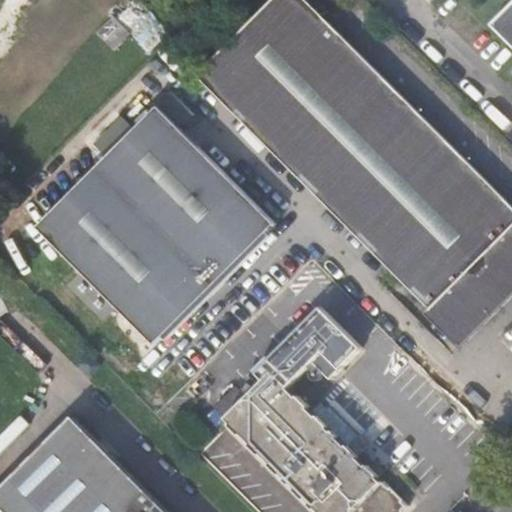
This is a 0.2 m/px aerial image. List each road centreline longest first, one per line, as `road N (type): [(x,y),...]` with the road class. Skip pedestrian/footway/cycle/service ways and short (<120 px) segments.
road 1 (unknown): [(476,511),(423,458),(410,408),(374,369),(368,333),(343,305),(298,301),(220,370)]
road 2 (unknown): [(511,175),(334,0)]
road 3 (unknown): [(470,364),(313,224)]
road 4 (unknown): [(313,224),(170,360)]
road 5 (unknown): [(313,224),(196,110)]
